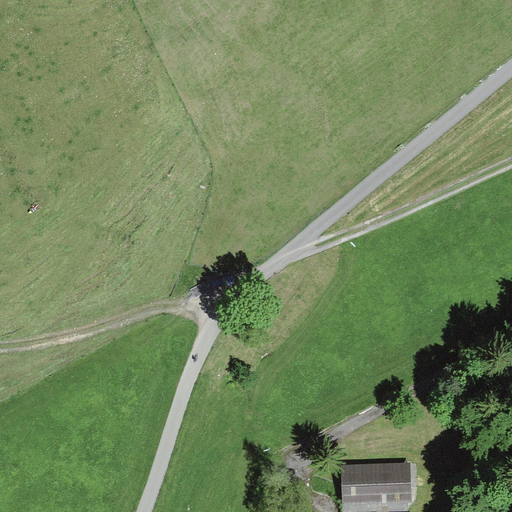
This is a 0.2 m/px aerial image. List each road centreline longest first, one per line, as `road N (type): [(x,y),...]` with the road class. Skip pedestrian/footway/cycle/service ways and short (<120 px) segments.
road 1 (unclassified): [(143,511),(191,373),(230,291),(511,73)]
road 2 (track): [(281,246),(357,226),(511,159)]
road 3 (track): [(230,291),(153,300),(90,327),(0,337)]
